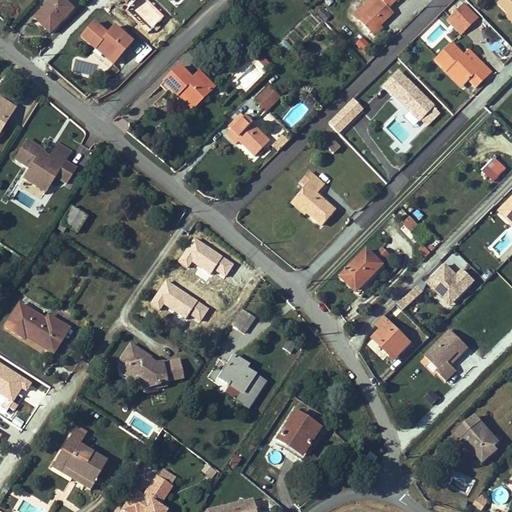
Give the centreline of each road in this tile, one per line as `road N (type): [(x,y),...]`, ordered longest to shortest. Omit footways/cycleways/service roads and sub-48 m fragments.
road 1 (residential): [(214,220),(438,0)]
road 2 (residential): [(293,284),(511,69)]
road 3 (residential): [(401,468),(374,394),(293,284)]
road 4 (residential): [(96,125),(230,0)]
road 5 (residential): [(401,468),(511,354)]
road 6 (residential): [(214,220),(96,125)]
road 7 (residential): [(96,125),(0,46)]
